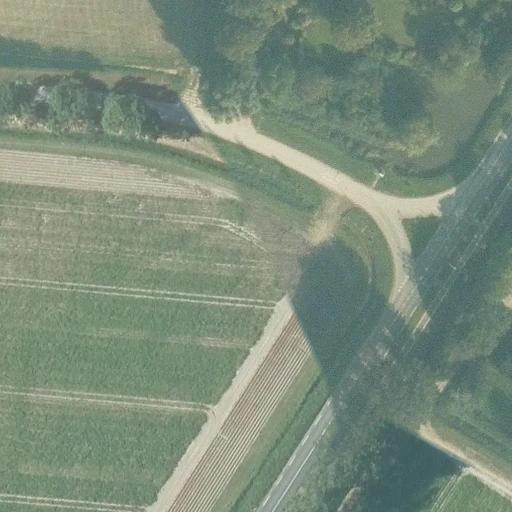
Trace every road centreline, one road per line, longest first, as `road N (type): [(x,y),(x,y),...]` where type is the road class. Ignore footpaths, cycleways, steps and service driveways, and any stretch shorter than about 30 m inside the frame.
road 1 (unclassified): [(376,204),(225,130),(146,108),(0,94)]
road 2 (primary): [(273,511),(418,284)]
